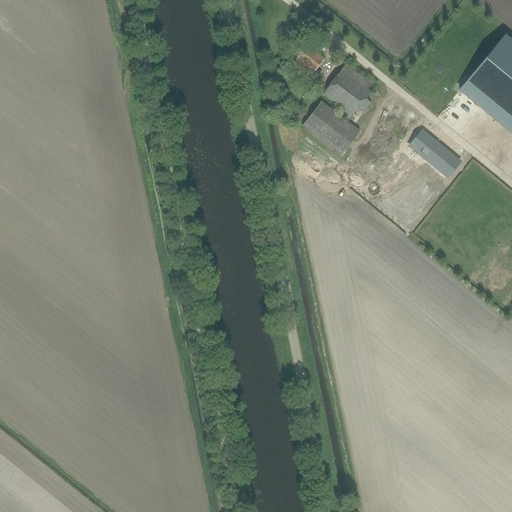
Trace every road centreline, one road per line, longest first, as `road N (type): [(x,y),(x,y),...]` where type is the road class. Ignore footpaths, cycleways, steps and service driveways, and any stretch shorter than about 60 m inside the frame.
road 1 (unclassified): [(327,511),(223,0)]
road 2 (track): [(135,0),(237,511)]
